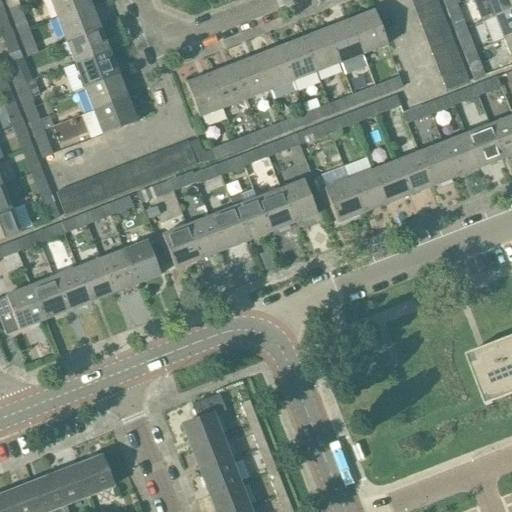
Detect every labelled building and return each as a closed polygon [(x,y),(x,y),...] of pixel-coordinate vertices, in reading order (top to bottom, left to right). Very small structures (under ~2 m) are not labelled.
[(12,0),(6,3),(18,33),(28,30),(16,0),(12,0)] [(49,0),(56,19),(91,5),(88,0),(49,0)] [(410,0),(415,10),(437,1),(436,0),(410,0)] [(443,0),(447,8),(456,4),(454,0),(443,0)] [(511,0),(488,0),(495,17),(511,10),(511,0)] [(415,10),(419,20),(441,11),(437,1),(415,10)] [(0,5),(0,4),(0,32),(9,28),(0,5)] [(56,19),(65,43),(100,29),(91,5),(56,19)] [(504,40),(511,36),(511,10),(495,17),(483,22),(492,45),(504,40)] [(374,11),(349,20),(363,55),(387,45),(374,11)] [(419,20),(423,30),(445,21),(441,11),(419,20)] [(349,20),(326,29),(340,64),(344,75),(367,67),(363,55),(349,20)] [(423,30),(427,40),(449,31),(445,21),(423,30)] [(19,52),(9,28),(0,32),(0,34),(8,56),(19,52)] [(456,32),(465,55),(475,51),(466,28),(456,32)] [(65,43),(74,65),(109,52),(100,29),(65,43)] [(326,29),(302,39),(316,73),(340,64),(326,29)] [(18,33),(27,58),(37,55),(28,30),(18,33)] [(427,40),(431,51),(453,42),(449,31),(427,40)] [(293,82),(316,73),(302,39),(280,48),(293,82)] [(431,51),(434,61),(457,52),(453,42),(431,51)] [(280,48),(256,57),(269,91),(293,82),(280,48)] [(474,79),(484,76),(475,51),(465,55),(474,79)] [(74,65),(83,89),(118,76),(109,52),(74,65)] [(434,61),(438,71),(461,62),(457,52),(434,61)] [(246,100),(269,91),(256,57),(233,66),(246,100)] [(438,71),(442,81),(465,72),(461,62),(438,71)] [(6,67),(14,88),(25,84),(17,63),(6,67)] [(233,66),(209,75),(222,110),(246,100),(233,66)] [(465,72),(442,81),(446,91),(469,82),(465,72)] [(199,119),(222,110),(209,75),(186,84),(199,119)] [(83,89),(92,112),(127,99),(118,76),(83,89)] [(14,102),(4,77),(0,78),(0,92),(5,105),(14,102)] [(402,87),(398,78),(375,87),(378,96),(402,87)] [(497,78),(473,87),(477,97),(501,87),(497,78)] [(14,88),(24,112),(34,108),(25,84),(14,88)] [(356,105),(378,96),(375,87),(352,95),(356,105)] [(450,96),(454,106),(477,97),(473,87),(450,96)] [(332,115),(356,105),(352,95),(328,105),(332,115)] [(372,105),(376,115),(398,106),(395,96),(372,105)] [(450,96),(427,105),(431,115),(454,106),(450,96)] [(136,124),(127,99),(92,112),(102,137),(136,124)] [(14,102),(5,105),(14,128),(22,125),(14,102)] [(309,123),(332,115),(328,105),(305,114),(309,123)] [(372,105),(349,114),(353,124),(376,115),(372,105)] [(403,114),(407,124),(431,115),(427,105),(403,114)] [(24,112),(32,135),(43,131),(34,108),(24,112)] [(285,133),(309,123),(305,114),(281,123),(285,133)] [(330,133),(353,124),(349,114),(326,123),(330,133)] [(511,116),(489,126),(502,160),(511,156),(511,116)] [(262,142),(285,133),(281,123),(259,132),(262,142)] [(326,123),(302,133),(306,143),(330,133),(326,123)] [(22,125),(14,128),(23,152),(32,149),(22,125)] [(478,169),(502,160),(489,126),(465,135),(478,169)] [(42,159),(52,155),(50,150),(60,146),(54,129),(43,133),(43,131),(32,135),(42,159)] [(238,151),(262,142),(259,132),(235,141),(238,151)] [(465,135),(442,144),(455,178),(478,169),(465,135)] [(294,136),(263,148),(267,158),(290,149),(292,153),(299,150),(294,136)] [(198,139),(187,144),(196,165),(196,168),(238,151),(235,141),(204,153),(198,139)] [(196,165),(187,144),(187,142),(177,146),(186,169),(196,165)] [(431,187),(455,178),(442,144),(418,153),(431,187)] [(177,146),(167,150),(176,173),(186,169),(177,146)] [(239,157),(243,168),(267,158),(263,148),(239,157)] [(32,149),(23,152),(32,175),(41,171),(32,149)] [(167,150),(156,154),(166,177),(176,173),(167,150)] [(418,153),(395,162),(408,196),(431,187),(418,153)] [(156,154),(146,158),(156,181),(166,177),(156,154)] [(239,157),(216,166),(220,177),(243,168),(239,157)] [(146,158),(136,162),(145,185),(156,181),(146,158)] [(366,158),(343,167),(348,180),(362,215),(385,206),(371,172),(366,158)] [(136,162),(126,166),(135,189),(145,185),(136,162)] [(385,206),(408,196),(395,162),(371,172),(385,206)] [(126,166),(116,170),(125,193),(135,189),(126,166)] [(192,176),(195,183),(196,186),(220,177),(216,166),(192,176)] [(115,197),(125,193),(116,170),(106,174),(115,197)] [(41,171),(32,175),(41,199),(50,195),(41,171)] [(191,173),(169,182),(172,192),(195,183),(192,176),(191,173)] [(106,174),(96,178),(105,201),(115,197),(106,174)] [(96,178),(86,181),(95,204),(105,201),(96,178)] [(323,190),(337,224),(362,215),(348,180),(323,190)] [(86,181),(76,185),(85,208),(95,204),(86,181)] [(303,181),(280,190),(293,224),(316,216),(303,181)] [(169,182),(143,192),(147,202),(172,192),(169,182)] [(76,185),(66,189),(75,212),(85,208),(76,185)] [(0,187),(0,214),(11,210),(2,186),(0,187)] [(65,216),(75,212),(66,189),(56,193),(65,216)] [(269,234),(293,224),(280,190),(256,199),(269,234)] [(41,199),(50,221),(59,218),(50,195),(41,199)] [(246,242),(269,234),(256,199),(242,205),(239,197),(230,200),(233,208),(246,242)] [(109,217),(133,208),(129,198),(106,207),(109,217)] [(157,206),(145,211),(148,219),(160,215),(157,206)] [(109,217),(106,207),(82,216),(85,226),(109,217)] [(222,252),(246,242),(233,208),(209,217),(222,252)] [(0,241),(20,234),(11,210),(0,214),(0,241)] [(85,226),(82,216),(59,225),(63,235),(85,226)] [(209,217),(186,226),(199,260),(222,252),(209,217)] [(63,235),(59,225),(36,234),(40,244),(63,235)] [(174,270),(199,260),(186,226),(161,236),(174,270)] [(40,244),(36,234),(13,243),(17,253),(40,244)] [(146,242),(123,251),(136,285),(160,276),(146,242)] [(13,243),(0,248),(0,259),(17,253),(13,243)] [(112,295),(136,285),(123,251),(99,261),(112,295)] [(99,261),(76,269),(89,304),(112,295),(99,261)] [(66,312),(89,304),(76,269),(53,278),(66,312)] [(53,278),(31,287),(44,321),(66,312),(53,278)] [(19,331),(44,321),(31,287),(6,297),(7,301),(0,303),(0,315),(7,333),(18,329),(19,331)] [(387,349),(386,347),(381,336),(368,341),(373,354),(387,349)] [(511,397),(511,338),(475,353),(495,404),(511,397)] [(191,450),(221,437),(213,415),(225,410),(219,393),(191,404),(197,420),(182,426),(191,450)] [(257,423),(248,400),(239,404),(248,427),(257,423)] [(257,423),(248,427),(257,451),(267,447),(257,423)] [(191,450),(200,473),(231,461),(221,437),(191,450)] [(267,447),(257,451),(266,474),(276,470),(267,447)] [(101,458),(78,467),(89,497),(113,488),(101,458)] [(240,484),(231,461),(200,473),(210,496),(240,484)] [(78,467),(55,476),(67,506),(89,497),(78,467)] [(276,470),(266,474),(275,497),(285,493),(276,470)] [(55,476),(32,485),(42,511),(50,511),(67,506),(55,476)] [(237,511),(249,507),(240,484),(210,496),(215,511),(237,511)] [(42,511),(32,485),(9,494),(15,511),(42,511)] [(292,511),(285,493),(275,497),(281,511),(292,511)] [(0,511),(15,511),(9,494),(0,497),(0,511)]
